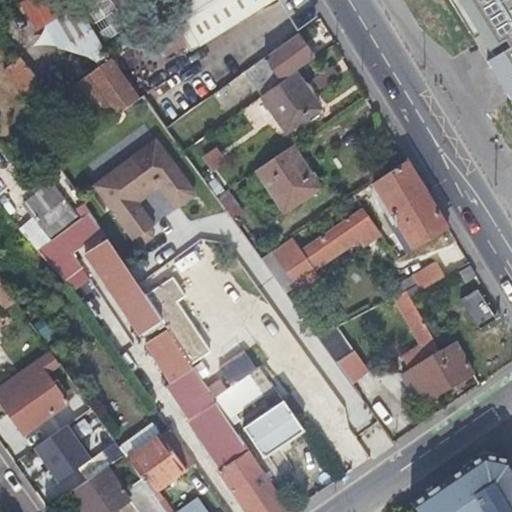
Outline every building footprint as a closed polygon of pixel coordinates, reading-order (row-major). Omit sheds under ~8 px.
[(26,0),(21,4),(39,31),(51,23),(83,70),(109,53),(73,0),(26,0)] [(187,42),(245,0),(175,0),(187,20),(178,27),(187,42)] [(281,0),(280,0),(245,0),(187,42),(196,55),(281,0)] [(511,0),(449,0),(454,7),(463,1),(481,30),(472,36),(480,50),(493,42),(500,52),(487,60),(511,98),(511,97),(511,0)] [(463,1),(454,7),(472,36),(481,30),(463,1)] [(297,36),(265,59),(246,73),(262,97),(281,83),(279,81),(312,58),(297,36)] [(493,42),(480,50),(487,60),(500,52),(493,42)] [(41,82),(22,56),(4,69),(24,94),(41,82)] [(128,85),(109,59),(65,92),(92,133),(139,100),(128,85)] [(318,110),(295,74),(281,83),(262,97),(286,132),(318,110)] [(244,105),(244,128),(263,128),(263,105),(244,105)] [(154,181),(159,187),(173,205),(179,207),(192,197),(193,189),(156,141),(93,188),(133,242),(136,240),(141,243),(145,244),(154,238),(155,232),(152,228),(154,226),(137,204),(133,199),(154,181)] [(320,188),(291,146),(256,171),(284,214),(320,188)] [(201,159),(211,171),(227,159),(217,147),(201,159)] [(408,253),(448,229),(405,161),(373,183),(409,245),(404,248),(408,253)] [(137,204),(159,187),(154,181),(133,199),(137,204)] [(45,237),(75,214),(54,185),(24,208),(45,237)] [(242,213),(227,191),(216,198),(232,220),(242,213)] [(313,271),(358,240),(354,235),(371,223),(362,211),(302,253),(292,238),(272,252),(296,286),(299,290),(317,278),(313,271)] [(362,245),(379,235),(371,223),(354,235),(358,240),(362,245)] [(261,259),(286,294),(296,286),(272,252),(261,259)] [(419,291),(445,277),(437,262),(412,277),(412,278),(401,284),(405,291),(415,286),(419,291)] [(24,315),(21,311),(0,281),(0,301),(14,321),(24,315)] [(408,297),(419,291),(415,286),(405,291),(408,297)] [(405,291),(390,299),(408,332),(422,322),(408,297),(405,291)] [(464,328),(479,354),(501,342),(486,315),(464,328)] [(400,359),(409,373),(440,354),(422,322),(408,332),(418,348),(400,359)] [(318,338),(337,365),(353,353),(336,328),(318,338)] [(427,402),(473,374),(456,343),(440,354),(409,373),(402,378),(412,394),(418,389),(427,402)] [(49,364),(55,359),(51,353),(44,357),(49,364)] [(34,360),(0,384),(0,402),(22,434),(65,404),(34,360)] [(218,473),(244,511),(287,511),(248,452),(249,451),(207,389),(193,398),(224,444),(220,448),(231,464),(218,473)] [(303,433),(283,402),(243,428),(263,460),(303,433)] [(81,440),(102,469),(124,455),(95,414),(79,425),(87,436),(81,440)] [(164,511),(206,511),(197,499),(177,511),(172,511),(157,491),(185,471),(159,436),(127,459),(164,511)] [(102,469),(68,493),(81,511),(110,511),(128,500),(136,511),(164,511),(127,459),(124,455),(102,469)] [(483,455),(411,504),(417,511),(511,511),(511,462),(510,460),(483,455)]
